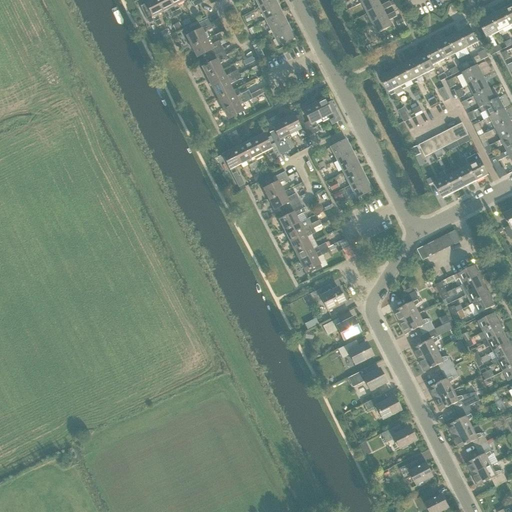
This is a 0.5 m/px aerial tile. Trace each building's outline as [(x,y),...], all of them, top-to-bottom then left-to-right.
[(149,0),(145,2),(146,4),(140,7),(149,23),(154,20),(157,27),(162,25),(157,16),(163,13),(156,0),(149,0)] [(169,0),(156,0),(163,13),(169,10),(174,19),(178,16),(169,0)] [(169,0),(178,16),(182,14),(177,5),(184,2),(182,0),(169,0)] [(281,12),(275,0),(273,0),(259,8),(265,20),(281,12)] [(367,0),(362,3),(367,13),(382,5),(379,0),(367,0)] [(367,13),(372,23),(387,16),(387,15),(384,10),(392,6),(390,2),(382,6),(382,5),(367,13)] [(511,28),(511,5),(502,10),(510,26),(511,29),(511,28)] [(491,16),(499,32),(500,34),(504,32),(503,29),(510,26),(502,10),(491,16)] [(387,16),(372,23),(378,34),(392,26),(389,20),(397,16),(395,11),(387,15),(387,16)] [(288,25),(281,12),(265,20),(272,33),(288,25)] [(493,38),(492,35),(499,32),(491,16),(479,22),(488,40),(493,38)] [(403,18),(396,21),(400,29),(407,26),(403,18)] [(186,36),(192,47),(207,39),(203,32),(212,28),(208,19),(189,29),(191,34),(186,36)] [(288,25),(272,33),(278,46),(294,38),(288,25)] [(470,27),(458,33),(466,49),(478,43),(470,27)] [(455,54),(466,49),(458,33),(447,38),(455,54)] [(207,39),(192,47),(197,57),(209,51),(211,56),(223,50),(218,41),(212,44),(209,38),(207,39)] [(450,60),(449,58),(455,54),(447,38),(436,44),(444,60),(445,62),(450,60)] [(433,66),(444,60),(436,44),(424,50),(426,54),(433,66)] [(502,51),(499,46),(493,49),(496,54),(502,51)] [(228,59),(223,50),(211,56),(214,61),(202,67),(207,78),(222,70),(219,64),(228,59)] [(511,58),(508,52),(502,54),(506,61),(511,58)] [(426,54),(415,59),(423,76),(424,78),(429,75),(428,73),(435,70),(433,66),(426,54)] [(481,61),(479,56),(472,60),(475,65),(481,61)] [(417,79),(423,76),(415,59),(404,65),(412,82),(413,84),(418,81),(417,79)] [(463,70),(470,67),(468,62),(461,65),(463,70)] [(406,85),(412,82),(404,65),(392,71),(402,89),(407,87),(406,85)] [(463,74),(468,85),(484,77),(479,66),(463,74)] [(459,73),(456,68),(449,71),(452,76),(459,73)] [(207,78),(212,88),(236,76),(239,75),(237,70),(225,76),(222,70),(207,78)] [(403,92),(402,89),(392,71),(381,77),(390,95),(395,93),(398,94),(403,92)] [(441,82),(448,78),(445,73),(438,77),(441,82)] [(236,76),(212,88),(218,98),(233,91),(229,84),(241,79),(239,75),(236,76)] [(490,88),(484,77),(468,85),(474,97),(490,88)] [(455,87),(452,80),(447,83),(450,89),(455,87)] [(445,102),(450,100),(444,88),(439,91),(445,102)] [(480,108),(484,106),(483,106),(496,100),(490,88),(474,97),(480,108)] [(235,96),(233,91),(218,98),(223,109),(251,94),(249,90),(235,96)] [(465,97),(462,90),(456,93),(460,99),(465,97)] [(253,99),(251,94),(223,109),(228,119),(243,112),(240,105),(253,99)] [(431,107),(438,104),(435,98),(428,102),(431,107)] [(484,106),(486,111),(489,118),(505,110),(499,98),(496,100),(483,106),(484,106)] [(341,120),(335,108),(332,101),(326,103),(324,99),(313,104),(321,119),(327,115),(332,125),(341,120)] [(471,108),(467,101),(462,104),(466,110),(471,108)] [(309,121),(304,124),(310,136),(320,131),(315,122),(321,119),(313,104),(303,109),(309,121)] [(415,115),(422,112),(420,106),(413,110),(415,115)] [(404,123),(410,120),(404,108),(398,111),(404,123)] [(489,118),(495,129),(511,121),(505,110),(489,118)] [(476,119),(473,113),(468,115),(472,122),(476,119)] [(301,140),(310,136),(304,124),(300,116),(294,117),(293,115),(282,120),(290,134),(296,131),(301,140)] [(270,133),(281,155),(290,151),(284,137),(290,134),(282,120),(272,125),(275,131),(270,133)] [(511,122),(511,121),(495,129),(501,140),(511,134),(511,122)] [(457,126),(463,138),(468,135),(462,123),(457,126)] [(482,131),(479,124),(474,126),(477,133),(482,131)] [(452,129),(458,140),(463,138),(457,126),(452,129)] [(446,131),(452,143),(458,140),(452,129),(446,131)] [(441,134),(447,146),(452,143),(446,131),(441,134)] [(272,160),(281,155),(270,133),(275,143),(270,146),(264,134),(253,139),(261,154),(267,151),(272,160)] [(436,137),(442,149),(447,146),(441,134),(436,137)] [(511,134),(501,140),(506,151),(511,148),(511,134)] [(483,145),(488,142),(485,135),(479,138),(483,145)] [(442,149),(436,137),(430,140),(436,151),(442,149)] [(254,157),(261,154),(253,139),(243,144),(255,168),(259,166),(254,157)] [(353,152),(346,139),(330,147),(336,160),(353,152)] [(430,140),(425,142),(431,154),(436,151),(430,140)] [(431,154),(425,142),(419,145),(425,157),(431,154)] [(255,168),(243,144),(233,149),(240,164),(246,161),(251,170),(255,168)] [(489,156),(494,153),(490,146),(485,149),(489,156)] [(415,157),(420,154),(417,147),(416,147),(411,149),(415,157)] [(507,152),(496,158),(491,160),(497,172),(502,169),(498,161),(509,156),(511,162),(511,148),(506,151),(507,152)] [(238,165),(240,164),(233,149),(222,155),(234,179),(239,187),(245,184),(240,175),(239,176),(234,167),(238,165)] [(359,165),(353,152),(336,160),(343,173),(359,165)] [(478,154),(466,160),(477,181),(489,175),(481,159),(480,159),(478,154)] [(462,162),(464,168),(458,171),(466,187),(477,181),(466,160),(462,162)] [(365,177),(359,165),(343,173),(349,186),(365,177)] [(442,179),(435,183),(443,198),(455,193),(446,177),(444,171),(440,173),(442,179)] [(458,171),(446,177),(455,193),(466,187),(458,171)] [(263,189),(269,199),(284,192),(280,185),(289,181),(284,172),(273,177),(276,183),(263,189)] [(372,190),(365,177),(349,186),(356,199),(372,190)] [(269,199),(274,210),(286,204),(289,209),(300,203),(295,193),(286,197),(284,192),(269,199)] [(305,212),(300,203),(289,209),(282,212),(284,217),(279,220),(284,230),(299,223),(296,217),(305,212)] [(302,229),(299,223),(284,230),(289,241),(313,229),(311,224),(302,229)] [(318,226),(313,229),(316,233),(323,229),(321,225),(318,226)] [(316,233),(313,229),(289,241),(294,251),(310,243),(307,238),(316,233)] [(460,241),(455,231),(449,234),(455,244),(460,241)] [(444,236),(449,247),(455,244),(449,234),(444,236)] [(444,250),(448,248),(449,247),(444,236),(439,239),(444,250)] [(433,242),(439,252),(444,250),(439,239),(433,242)] [(428,244),(434,255),(439,252),(433,242),(428,244)] [(310,243),(294,251),(300,261),(328,247),(326,244),(313,250),(310,243)] [(423,247),(428,258),(434,255),(428,244),(423,247)] [(328,247),(300,261),(305,272),(310,269),(312,273),(322,268),(317,258),(330,252),(330,251),(328,247)] [(423,247),(417,250),(423,260),(428,258),(423,247)] [(457,279),(460,277),(464,284),(480,276),(475,266),(459,274),(458,273),(454,275),(457,279)] [(485,286),(480,276),(464,284),(461,286),(465,296),(469,294),(485,286)] [(435,285),(441,296),(447,293),(442,282),(435,285)] [(490,296),(485,286),(469,294),(474,304),(490,296)] [(345,302),(338,287),(325,294),(322,287),(309,294),(315,304),(322,300),(328,311),(345,302)] [(395,312),(401,323),(419,314),(416,307),(421,301),(417,292),(404,298),(408,305),(395,312)] [(490,296),(474,304),(469,306),(474,316),(495,306),(490,296)] [(453,315),(457,312),(454,306),(449,308),(453,315)] [(457,312),(453,315),(456,321),(461,318),(457,312)] [(419,328),(423,335),(435,329),(431,319),(423,321),(419,314),(401,323),(406,334),(419,328)] [(479,322),(484,332),(500,324),(495,314),(479,322)] [(340,324),(337,318),(322,326),(327,335),(338,330),(344,341),(360,332),(353,317),(340,324)] [(451,321),(444,324),(447,329),(453,326),(451,321)] [(500,324),(484,332),(486,338),(482,340),(485,344),(505,334),(500,324)] [(441,339),(435,329),(423,335),(427,343),(414,349),(420,361),(438,351),(435,345),(441,339)] [(486,348),(491,346),(494,352),(510,344),(505,334),(485,344),(486,348)] [(372,356),(366,343),(355,348),(352,342),(337,349),(342,358),(350,354),(355,365),(372,356)] [(511,348),(510,344),(494,352),(496,357),(492,359),(495,364),(499,362),(511,354),(511,348)] [(420,361),(425,372),(438,365),(442,373),(454,366),(457,365),(454,361),(452,362),(449,357),(442,358),(438,351),(420,361)] [(476,361),(481,358),(478,352),(473,354),(476,361)] [(336,353),(329,357),(331,361),(338,357),(336,353)] [(511,354),(499,362),(504,371),(511,367),(511,354)] [(446,380),(429,389),(435,400),(453,391),(450,384),(460,377),(454,366),(442,373),(446,380)] [(386,382),(379,369),(363,377),(360,372),(348,378),(353,388),(365,381),(370,391),(386,382)] [(486,380),(491,378),(488,371),(483,374),(486,380)] [(435,400),(441,411),(454,404),(457,412),(469,406),(480,400),(477,394),(457,398),(453,391),(435,400)] [(400,410),(393,397),(382,403),(378,396),(363,404),(367,410),(376,406),(383,419),(400,410)] [(499,407),(504,404),(502,399),(495,403),(497,408),(499,407)] [(507,410),(504,404),(499,407),(502,413),(507,410)] [(461,420),(448,426),(454,437),(472,428),(469,422),(475,417),(469,406),(457,412),(461,420)] [(415,440),(409,427),(398,433),(395,427),(381,434),(385,443),(393,439),(395,443),(396,443),(399,449),(415,440)] [(476,436),(472,428),(454,437),(460,448),(473,442),(476,449),(488,443),(484,434),(476,436)] [(365,442),(359,445),(362,450),(368,447),(365,442)] [(494,454),(488,443),(476,449),(480,457),(467,464),(473,475),(491,466),(488,459),(494,454)] [(417,485),(434,477),(427,463),(421,466),(418,460),(400,469),(406,481),(413,478),(417,485)] [(495,473),(491,466),(473,475),(479,486),(492,479),(495,487),(507,481),(502,472),(495,473)] [(441,511),(449,508),(443,494),(436,498),(433,491),(415,500),(421,511),(428,509),(430,511),(441,511)]
